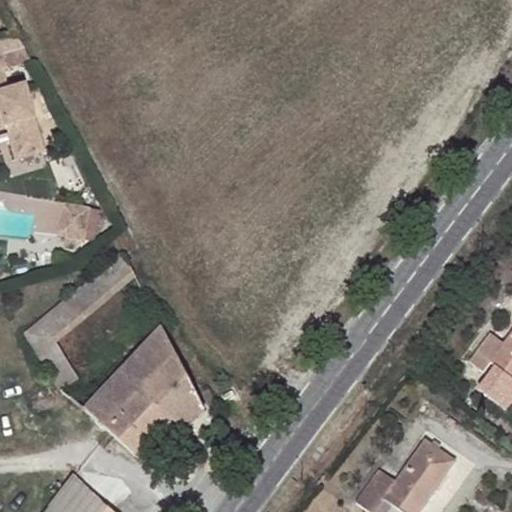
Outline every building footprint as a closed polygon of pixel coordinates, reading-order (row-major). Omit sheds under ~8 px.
[(0,122),(8,120),(11,136),(18,157),(50,149),(29,80),(0,87),(0,122)] [(0,138),(11,136),(8,120),(0,122),(0,138)] [(90,238),(95,208),(69,203),(64,233),(72,235),(69,247),(79,249),(87,242),(88,237),(90,238)] [(54,336),(60,346),(136,283),(122,253),(73,296),(84,312),(54,336)] [(73,296),(27,337),(48,372),(67,359),(60,346),(54,336),(84,312),(73,296)] [(162,329),(89,419),(135,458),(177,421),(186,431),(204,410),(162,329)] [(490,337),(470,364),(484,373),(490,364),(511,381),(511,333),(503,345),(490,337)] [(67,359),(48,372),(62,395),(82,383),(67,359)] [(357,502),(369,511),(414,511),(453,464),(425,445),(395,484),(380,473),(357,502)] [(51,511),(107,511),(75,481),(51,511)]
